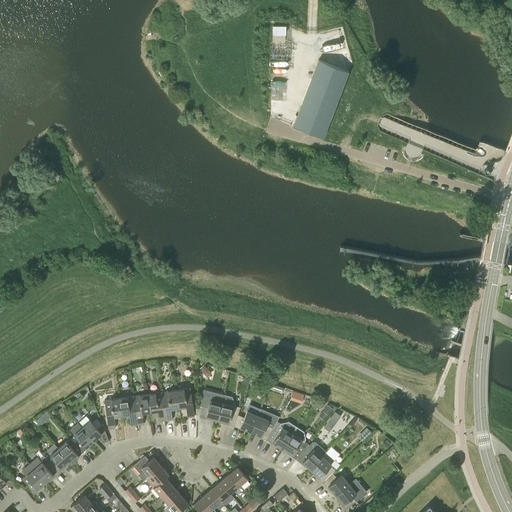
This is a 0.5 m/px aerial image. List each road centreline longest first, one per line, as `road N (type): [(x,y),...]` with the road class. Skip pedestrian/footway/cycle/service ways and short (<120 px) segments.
road 1 (secondary): [(509,511),(488,461),(479,394),(511,190)]
road 2 (residential): [(93,463),(111,447),(157,439),(242,455),(295,482),(318,511)]
